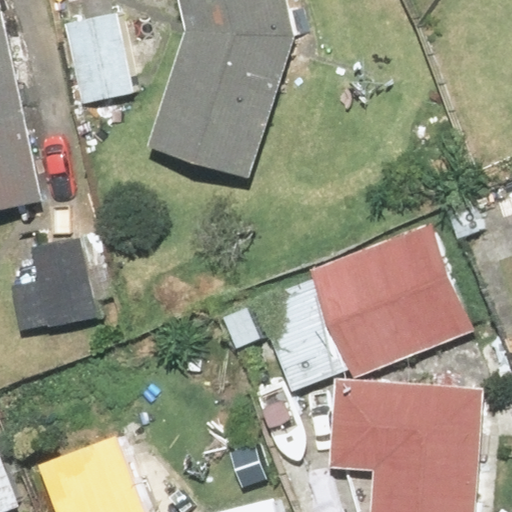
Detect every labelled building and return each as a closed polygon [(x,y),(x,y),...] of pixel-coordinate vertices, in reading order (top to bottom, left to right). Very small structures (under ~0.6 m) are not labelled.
[(192,0),(199,33),(164,144),(262,174),(307,34),(299,0),(192,0)] [(0,207),(54,197),(15,8),(0,10),(0,207)] [(123,11),(67,23),(85,108),(141,97),(123,11)] [(10,289),(19,331),(118,310),(102,232),(32,247),(39,282),(10,289)] [(486,511),(494,386),(345,378),(340,465),(385,468),(382,511),(486,511)] [(148,511),(125,440),(40,467),(54,511),(148,511)] [(0,510),(20,503),(0,450),(0,510)]
